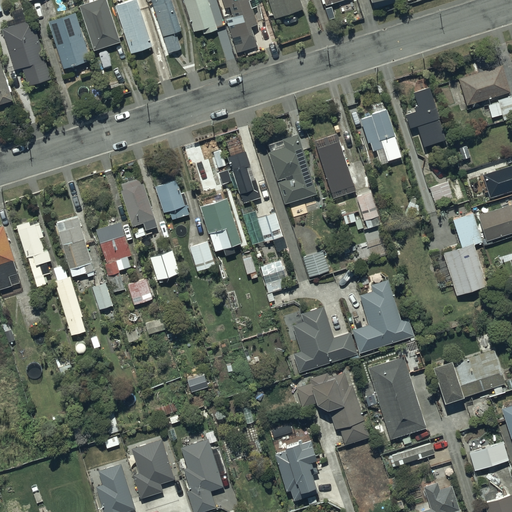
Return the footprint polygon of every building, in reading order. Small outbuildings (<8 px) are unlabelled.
[(106,0),(92,0),(79,5),(93,50),(120,41),(106,0)] [(149,46),(134,0),(130,0),(114,6),(129,53),(149,46)] [(181,30),(171,0),(151,0),(168,52),(181,47),(175,32),(181,30)] [(214,29),(205,0),(182,0),(192,31),(201,29),(202,33),(214,29)] [(221,0),(224,7),(229,6),(232,15),(226,17),(237,52),(256,46),(250,25),(257,23),(252,8),(259,6),(256,0),(221,0)] [(266,0),(272,17),(301,8),(298,0),(266,0)] [(6,26),(0,28),(0,30),(12,69),(20,67),(26,86),(49,79),(30,19),(25,21),(21,9),(10,12),(13,21),(5,24),(6,26)] [(74,12),(46,21),(61,69),(89,60),(74,12)] [(509,92),(500,64),(456,78),(465,105),(509,92)] [(0,103),(11,100),(8,92),(10,91),(6,79),(4,79),(0,67),(0,103)] [(438,118),(427,86),(411,92),(416,104),(411,106),(413,110),(403,113),(408,127),(415,125),(422,145),(442,138),(435,118),(438,118)] [(511,117),(511,94),(496,100),(497,102),(487,106),(490,117),(500,113),(503,120),(511,117)] [(370,115),(359,118),(366,142),(369,141),(371,150),(381,147),(385,160),(400,155),(386,108),(369,113),(370,115)] [(315,193),(296,134),(266,144),(268,152),(266,152),(282,203),(315,193)] [(323,145),(316,148),(330,191),(354,183),(350,171),(348,172),(338,140),(339,140),(338,136),(322,141),(323,145)] [(248,164),(243,150),(225,156),(230,172),(231,171),(238,194),(239,193),(242,202),(259,197),(254,179),(249,180),(245,165),(248,164)] [(511,189),(511,164),(480,174),(488,197),(511,189)] [(140,183),(138,178),(120,184),(122,189),(119,189),(131,226),(142,222),(144,229),(156,225),(142,182),(140,183)] [(179,193),(174,179),(153,186),(161,212),(167,210),(170,219),(188,213),(181,192),(179,193)] [(453,200),(447,181),(429,188),(435,205),(453,200)] [(372,192),(355,197),(361,217),(356,218),(360,230),(381,224),(372,192)] [(242,243),(229,198),(201,206),(215,251),(224,249),(226,255),(236,252),(234,245),(242,243)] [(420,207),(408,201),(401,215),(414,221),(420,207)] [(511,231),(511,203),(476,214),(484,240),(511,231)] [(280,236),(273,212),(255,218),(262,241),(280,236)] [(480,241),(471,213),(450,219),(459,247),(441,252),(455,295),(486,285),(473,243),(480,241)] [(82,216),(57,224),(74,278),(87,274),(88,278),(99,275),(88,240),(87,240),(85,236),(87,235),(82,216)] [(28,257),(38,287),(46,285),(43,275),(50,273),(47,263),(52,262),(48,251),(44,252),(40,239),(45,238),(39,220),(30,223),(29,222),(16,226),(26,258),(28,257)] [(121,220),(96,228),(106,258),(104,258),(109,274),(120,270),(119,269),(132,265),(129,255),(132,254),(121,220)] [(0,290),(21,283),(14,261),(16,261),(4,226),(0,227),(0,290)] [(381,236),(370,240),(375,257),(386,253),(381,236)] [(206,242),(188,248),(196,270),(213,265),(206,242)] [(171,250),(148,257),(155,279),(178,272),(171,250)] [(328,270),(322,250),(302,256),(308,276),(328,270)] [(252,255),(244,258),(249,274),(252,273),(254,278),(259,277),(252,255)] [(71,276),(69,277),(65,264),(54,268),(58,280),(55,281),(72,336),(87,331),(71,276)] [(120,272),(108,276),(113,292),(125,288),(120,272)] [(147,278),(127,285),(134,305),(154,299),(147,278)] [(367,324),(351,330),(358,352),(412,335),(407,317),(399,319),(386,279),(369,285),(371,290),(358,295),(367,324)] [(106,282),(93,287),(100,310),(114,305),(106,282)] [(271,293),(265,294),(269,308),(290,302),(287,290),(272,294),(271,293)] [(331,338),(321,307),(299,313),(301,322),(291,324),(299,351),(291,353),(297,372),(355,353),(348,332),(331,338)] [(163,319),(145,323),(147,334),(166,330),(163,319)] [(139,338),(136,327),(124,330),(127,341),(139,338)] [(451,360),(449,355),(430,361),(442,397),(447,396),(448,398),(493,383),(495,390),(503,387),(501,380),(505,379),(493,345),(451,360)] [(65,353),(53,357),(60,376),(72,372),(65,353)] [(400,355),(366,367),(388,438),(424,427),(400,355)] [(326,377),(325,372),(308,377),(309,382),(294,386),(300,407),(313,403),(323,409),(327,408),(333,428),(338,426),(343,443),(367,437),(351,384),(347,385),(343,372),(326,377)] [(205,375),(188,380),(192,392),(209,387),(205,375)] [(176,409),(173,402),(152,410),(154,417),(176,409)] [(511,403),(500,407),(504,421),(499,422),(504,435),(507,433),(509,437),(511,436),(511,403)] [(118,427),(114,413),(100,418),(104,431),(118,427)] [(221,485),(206,437),(192,442),(191,438),(181,441),(182,446),(179,447),(185,467),(182,468),(188,489),(185,490),(192,511),(193,511),(214,506),(209,489),(221,485)] [(171,479),(159,438),(130,447),(137,471),(131,473),(138,497),(160,490),(158,483),(171,479)] [(298,443),(297,440),(282,445),(284,451),(275,454),(286,489),(290,488),(294,499),(318,491),(312,473),(318,471),(310,446),(312,445),(311,439),(298,443)] [(482,448),(482,446),(468,451),(474,471),(489,466),(490,469),(506,464),(500,442),(482,448)] [(432,453),(429,443),(391,455),(394,465),(432,453)] [(102,511),(100,511),(121,511),(122,511),(133,508),(119,463),(96,470),(100,483),(94,485),(102,511)] [(438,488),(435,481),(422,486),(427,502),(413,507),(414,511),(411,511),(457,511),(456,508),(457,507),(449,484),(438,488)] [(511,511),(511,504),(508,493),(482,501),(485,511),(511,511)]
